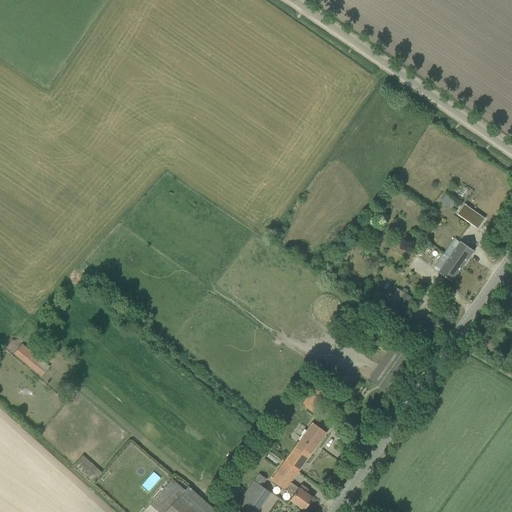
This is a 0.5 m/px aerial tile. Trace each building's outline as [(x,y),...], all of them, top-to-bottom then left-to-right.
[(446,194),(441,200),(449,207),(454,201),(446,194)] [(478,228),(485,218),(464,204),(457,213),(478,228)] [(461,241),(439,273),(452,282),(474,251),(461,241)] [(411,298),(403,293),(394,307),(401,312),(411,298)] [(42,377),(50,367),(22,344),(14,354),(42,377)] [(371,382),(385,391),(408,358),(395,348),(371,382)] [(305,406),(314,413),(327,394),(318,388),(305,406)] [(327,433),(313,423),(285,461),(299,471),(327,433)] [(92,481),(101,471),(83,455),(74,464),(92,481)] [(299,471),(285,461),(271,480),(285,491),(293,496),(290,500),(305,510),(313,498),(306,493),(309,490),(301,485),(299,488),(291,482),(299,471)] [(157,511),(217,511),(214,509),(210,511),(173,479),(150,505),(157,511)] [(253,481),(236,505),(245,511),(256,511),(270,493),(271,492),(253,481)] [(129,510),(133,504),(129,501),(133,495),(114,482),(106,493),(129,510)]
